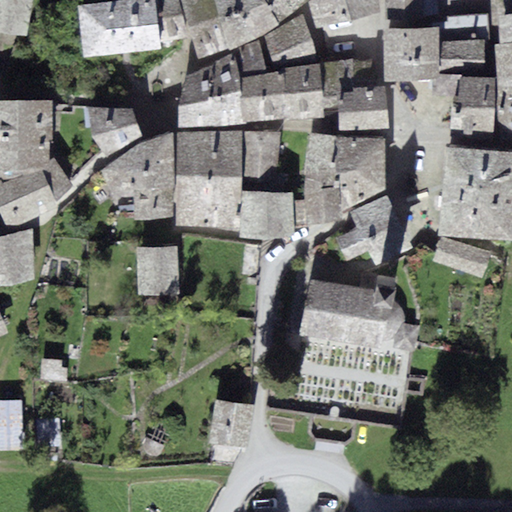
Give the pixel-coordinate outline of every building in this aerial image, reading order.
[(0,0),(0,34),(26,37),(32,0),(0,0)] [(149,1),(76,7),(83,60),(160,53),(159,42),(155,0),(149,1)] [(176,0),(149,0),(149,1),(155,0),(159,42),(187,39),(176,0)] [(179,0),(198,61),(227,49),(213,0),(179,0)] [(277,27),(265,0),(213,0),(227,49),(259,38),(277,27)] [(265,0),(277,27),(299,10),(298,5),(304,3),(303,0),(265,0)] [(312,0),(308,2),(316,29),(379,14),(377,0),(312,0)] [(384,0),(384,22),(422,20),(422,16),(422,0),(384,0)] [(436,0),(422,0),(422,16),(438,14),(436,0)] [(511,0),(501,0),(504,16),(511,14),(511,0)] [(303,14),(264,38),(272,65),(314,57),(303,14)] [(489,79),(487,40),(485,14),(446,16),(447,22),(430,22),(429,29),(437,29),(437,42),(437,75),(459,75),(459,77),(489,79)] [(511,14),(504,16),(497,17),(499,47),(511,44),(511,14)] [(429,29),(384,30),(385,82),(431,82),(437,82),(437,75),(437,42),(437,29),(429,29)] [(259,42),(233,52),(236,75),(239,74),(266,72),(259,42)] [(511,44),(499,47),(495,47),(498,86),(499,142),(511,140),(511,44)] [(236,75),(233,52),(214,62),(215,65),(209,67),(212,127),(242,124),(239,79),(239,74),(236,75)] [(372,59),(323,65),(326,110),(337,109),(338,132),(388,129),(384,87),(378,88),(372,59)] [(282,68),(282,72),(285,119),(286,122),(327,119),(326,110),(323,65),(282,68)] [(178,108),(177,129),(212,127),(209,67),(186,77),(178,108)] [(282,72),(239,79),(242,124),(285,119),(282,72)] [(458,98),(459,77),(459,75),(437,75),(437,82),(431,82),(431,98),(458,98)] [(492,139),(495,79),(489,79),(459,77),(458,98),(458,106),(451,106),(449,137),(492,139)] [(52,102),(0,102),(0,180),(2,184),(23,177),(22,174),(49,160),(52,102)] [(86,109),(91,139),(104,157),(142,137),(132,110),(86,109)] [(281,131),(242,133),(241,193),(284,193),(284,174),(276,174),(281,131)] [(242,133),(177,134),(175,228),(239,229),(241,193),(242,133)] [(174,189),(173,134),(144,142),(148,191),(168,190),(174,189)] [(335,176),(335,138),(308,134),(303,193),(306,227),(321,226),(340,214),(340,176),(335,176)] [(383,192),(384,139),(335,138),(335,176),(340,176),(340,214),(383,192)] [(148,191),(144,142),(99,172),(108,195),(132,192),(148,191)] [(511,153),(446,148),(438,237),(511,243),(511,153)] [(0,180),(0,214),(7,231),(58,209),(54,200),(73,187),(52,158),(49,160),(22,174),(23,177),(2,184),(0,180)] [(132,192),(133,222),(172,217),(168,190),(148,191),(132,192)] [(293,193),(284,193),(241,193),(239,229),(238,240),(294,238),(293,193)] [(411,250),(387,196),(349,213),(356,230),(336,239),(353,276),(411,250)] [(32,230),(0,238),(0,287),(35,280),(32,230)] [(490,252),(441,238),(431,261),(481,278),(490,252)] [(177,295),(175,246),(136,248),(138,296),(177,295)] [(373,291),(310,281),(297,336),(381,350),(381,337),(394,339),(392,348),(414,352),(419,326),(404,323),(404,318),(403,310),(398,302),(394,294),(396,279),(377,276),(373,291)] [(0,313),(0,337),(9,334),(0,313)] [(62,380),(62,363),(40,363),(40,380),(62,380)] [(318,370),(299,432),(351,447),(358,424),(396,435),(408,397),(318,370)] [(246,451),(252,406),(214,401),(208,446),(246,451)] [(21,403),(0,403),(0,451),(21,451),(21,403)] [(60,447),(59,418),(38,419),(39,448),(60,447)]
